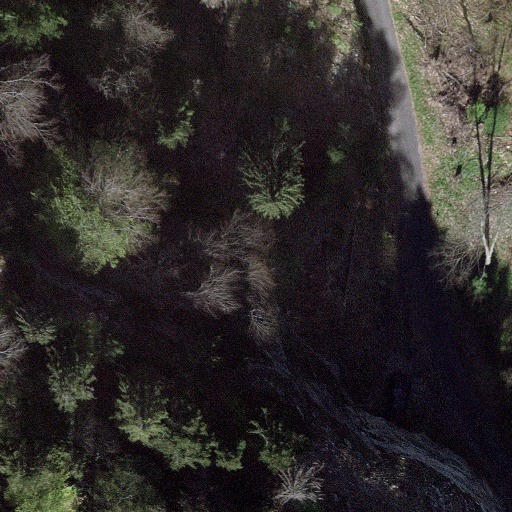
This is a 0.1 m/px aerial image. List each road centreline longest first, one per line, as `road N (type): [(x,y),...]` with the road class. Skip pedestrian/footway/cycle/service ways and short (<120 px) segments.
road 1 (unclassified): [(511,484),(434,347),(421,302),(414,177),(375,0)]
road 2 (track): [(434,347),(399,491),(410,511)]
